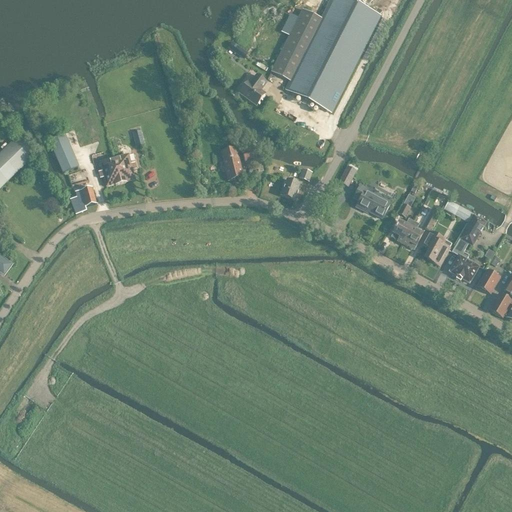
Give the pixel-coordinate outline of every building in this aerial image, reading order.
[(330,0),(289,82),(285,91),(332,114),(381,17),(346,0),(330,0)] [(303,10),(271,73),(289,82),(321,19),(303,10)] [(232,42),(228,47),(244,58),(248,54),(232,42)] [(239,94),(256,106),(265,94),(260,91),(266,83),(256,76),(250,83),(248,82),(239,94)] [(6,115),(0,120),(0,121),(5,127),(16,117),(10,111),(6,115)] [(137,147),(146,145),(141,129),(133,131),(137,147)] [(9,143),(0,151),(0,188),(14,175),(34,155),(16,136),(9,143)] [(52,146),(63,173),(79,167),(68,140),(52,146)] [(220,153),(228,182),(243,178),(236,149),(220,153)] [(256,161),(256,157),(254,149),(242,152),(245,164),(256,161)] [(128,155),(114,158),(121,185),(126,183),(126,182),(135,180),(132,170),(136,169),(135,163),(131,164),(128,155)] [(121,185),(114,158),(100,162),(102,171),(98,172),(100,178),(104,177),(106,187),(115,185),(115,186),(121,185)] [(347,167),(339,183),(348,188),(356,172),(347,167)] [(156,168),(145,171),(147,183),(158,181),(156,168)] [(302,168),(298,178),(308,181),(308,182),(312,172),(302,168)] [(281,196),(294,201),(299,185),(287,180),(281,196)] [(74,198),(70,200),(70,201),(71,201),(76,215),(87,211),(86,208),(96,205),(94,196),(92,187),(74,192),(76,198),(74,198)] [(354,198),(359,201),(356,207),(367,213),(368,212),(382,219),(389,205),(365,192),(366,190),(360,187),(354,198)] [(449,201),(444,210),(454,216),(459,206),(449,201)] [(398,214),(404,218),(410,208),(403,205),(398,214)] [(433,208),(423,228),(429,232),(440,212),(433,208)] [(463,208),(457,218),(468,223),(473,214),(463,208)] [(473,216),(459,240),(468,245),(472,247),(486,224),(473,216)] [(390,238),(402,244),(414,223),(408,220),(405,225),(399,222),(390,238)] [(414,223),(402,244),(414,250),(422,234),(415,231),(419,225),(414,223)] [(445,242),(445,241),(430,233),(423,246),(430,250),(425,259),(439,267),(451,245),(445,242)] [(469,256),(463,253),(468,245),(459,240),(452,253),(458,257),(450,272),(449,272),(450,273),(468,283),(468,284),(469,284),(470,283),(469,283),(479,267),(466,260),(469,256)] [(493,255),(489,263),(495,267),(500,259),(493,255)] [(0,271),(4,275),(11,265),(0,256),(0,271)] [(477,288),(490,295),(500,278),(487,271),(477,288)] [(511,276),(503,292),(511,297),(511,276)] [(489,311),(502,319),(511,302),(507,299),(509,296),(505,293),(503,297),(499,295),(489,311)]
